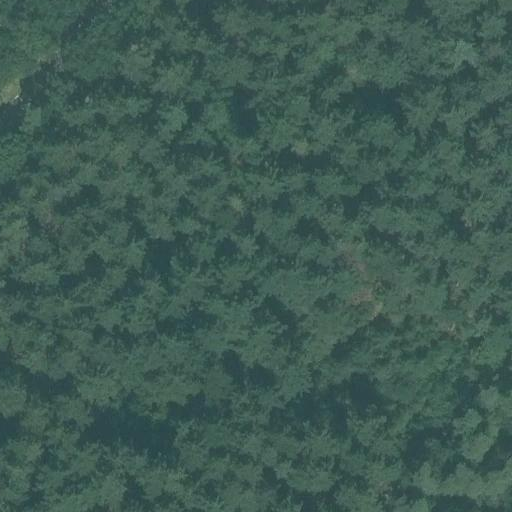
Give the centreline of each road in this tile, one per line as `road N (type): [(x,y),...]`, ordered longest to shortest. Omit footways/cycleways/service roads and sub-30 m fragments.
road 1 (track): [(377,511),(511,343)]
road 2 (secondary): [(0,133),(117,0)]
